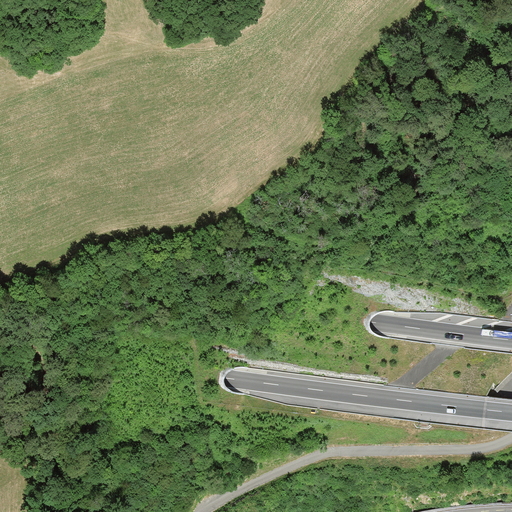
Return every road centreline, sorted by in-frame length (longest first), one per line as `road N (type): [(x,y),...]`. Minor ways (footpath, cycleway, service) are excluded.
road 1 (motorway): [(511,340),(0,268)]
road 2 (motorway): [(0,345),(511,413)]
road 3 (track): [(204,511),(327,453),(487,447),(511,436)]
